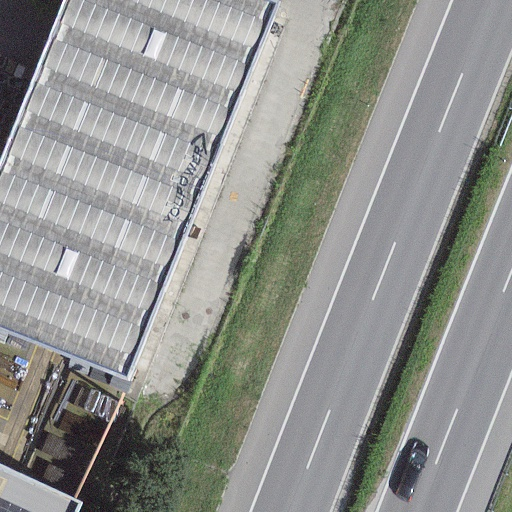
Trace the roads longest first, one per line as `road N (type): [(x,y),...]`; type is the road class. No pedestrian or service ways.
road 1 (motorway): [(494,0),(294,511)]
road 2 (motorway): [(420,511),(511,276)]
